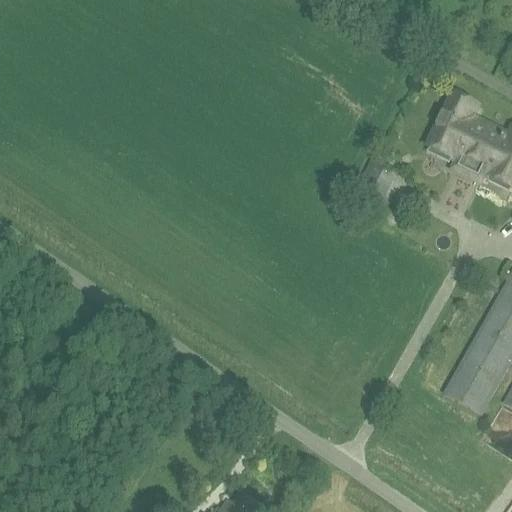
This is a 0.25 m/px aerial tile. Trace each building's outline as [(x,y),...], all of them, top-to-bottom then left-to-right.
[(468,173),(490,127),(473,118),(479,106),(454,94),(428,148),(438,153),(436,157),(449,164),(451,159),(456,162),(454,166),(468,173)] [(511,129),(509,136),(491,127),(469,173),(483,180),(485,176),(490,179),(488,183),(501,189),(503,185),(511,189),(511,129)] [(388,195),(399,173),(372,159),(361,182),(388,195)] [(511,277),(445,395),(482,416),(511,362),(511,277)] [(235,508),(229,503),(222,511),(264,511),(242,497),(235,508)]
